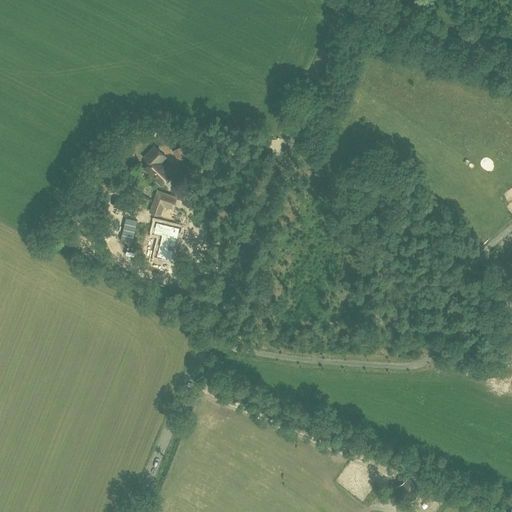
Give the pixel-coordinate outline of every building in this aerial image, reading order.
[(175,174),(171,171),(173,168),(167,162),(165,164),(161,160),(166,155),(156,146),(145,156),(151,161),(144,169),(162,187),(175,174)] [(182,146),(173,151),(178,161),(188,156),(182,146)] [(158,189),(149,212),(161,216),(164,207),(173,210),(178,196),(158,189)] [(116,198),(113,206),(134,213),(137,205),(116,198)] [(156,222),(154,233),(162,235),(159,248),(156,257),(172,260),(174,252),(175,251),(174,251),(175,246),(176,246),(176,245),(180,228),(156,222)] [(423,491),(410,476),(396,488),(409,503),(423,491)]
